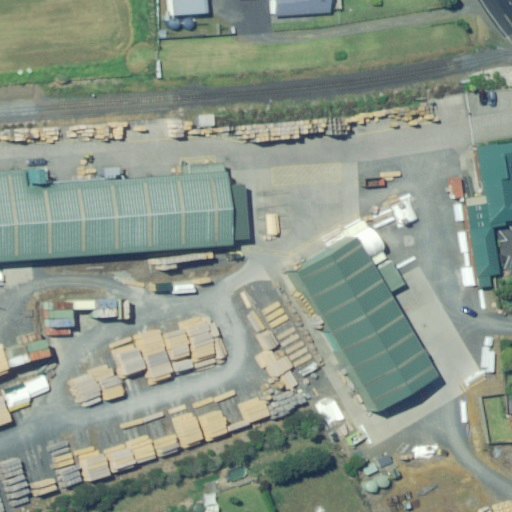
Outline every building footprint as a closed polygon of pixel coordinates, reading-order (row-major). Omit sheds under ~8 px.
[(163,1),(164,26),(171,26),(172,22),(182,22),(182,13),(172,14),(171,0),(168,0),(169,1),(163,1)] [(318,13),(329,13),(328,0),(273,0),(275,16),(318,13)] [(214,115),(197,115),(197,125),(214,125),(214,115)] [(511,142),(475,148),(483,196),(470,198),(464,199),(469,231),(468,231),(476,278),(499,275),(491,228),(497,227),(505,226),(504,224),(504,222),(511,220),(511,182),(511,180),(509,163),(511,162),(511,142)] [(100,179),(115,179),(115,169),(100,169),(100,179)] [(0,263),(228,246),(223,174),(23,189),(21,171),(0,172),(0,263)] [(30,186),(38,186),(37,171),(30,172),(30,186)] [(420,391),(339,246),(285,276),(366,421),(420,391)] [(490,289),(493,310),(500,309),(498,289),(490,289)] [(388,473),(391,480),(398,476),(395,469),(388,473)] [(187,509),(187,510),(187,511),(188,511),(187,511),(202,511),(203,511),(203,510),(203,508),(203,507),(203,506),(202,504),(201,503),(200,502),(199,501),(198,501),(196,501),(195,500),(194,501),(192,501),(191,502),(190,502),(189,504),(188,505),(188,506),(187,507),(187,509)]
